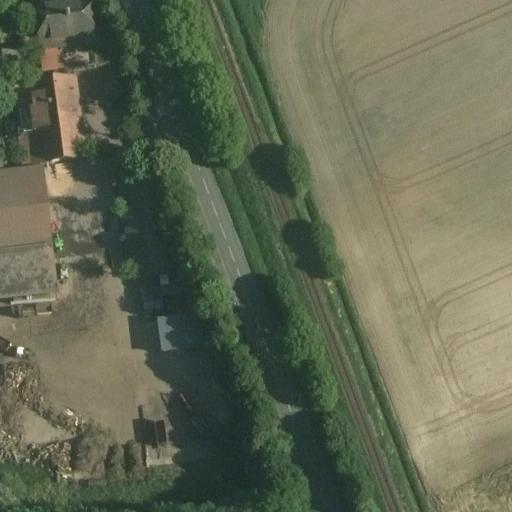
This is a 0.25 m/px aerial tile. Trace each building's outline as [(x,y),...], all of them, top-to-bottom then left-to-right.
[(92,48),(90,30),(87,8),(35,15),(38,37),(40,55),(58,53),(92,48)] [(92,48),(58,53),(61,74),(71,72),(95,69),(92,48)] [(58,53),(40,55),(43,77),(53,76),(53,75),(61,74),(58,53)] [(34,88),(15,91),(15,92),(25,167),(25,169),(38,167),(82,161),(72,83),(54,86),(34,88)] [(0,177),(0,257),(52,252),(44,172),(0,177)] [(159,176),(122,182),(139,285),(175,279),(159,176)] [(52,252),(0,257),(0,306),(57,300),(52,252)]
